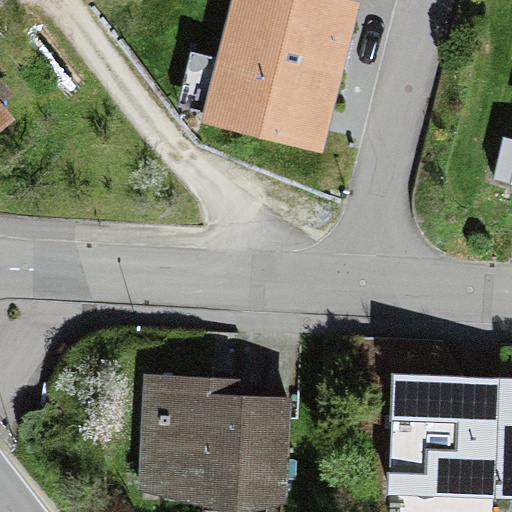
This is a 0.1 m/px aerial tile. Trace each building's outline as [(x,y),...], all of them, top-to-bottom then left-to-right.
[(344,5),(322,0),(240,0),(212,116),(310,140),(344,5)] [(0,108),(0,125),(8,118),(0,108)] [(511,136),(504,135),(493,178),(511,184),(511,136)] [(202,493),(282,497),(287,399),(234,397),(235,381),(148,376),(143,470),(203,473),(202,493)] [(511,398),(500,398),(501,378),(460,376),(455,492),(511,494),(511,398)]
